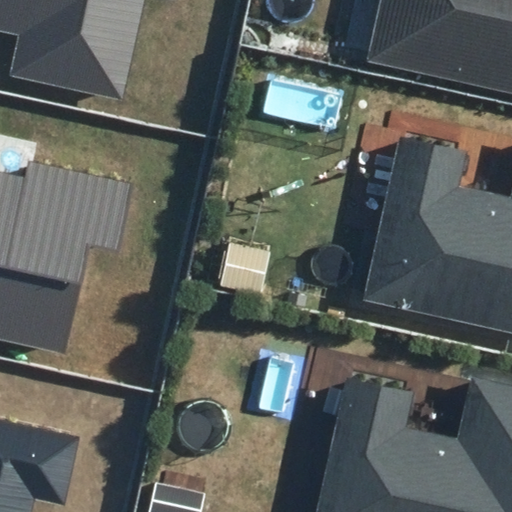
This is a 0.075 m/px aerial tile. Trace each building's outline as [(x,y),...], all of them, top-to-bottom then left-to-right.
[(10,74),(121,98),(142,0),(0,0),(0,29),(19,34),(10,74)] [(511,0),(381,0),(368,60),(511,92),(511,0)] [(511,197),(511,199),(460,187),(467,153),(397,138),(362,300),(511,332),(511,197)] [(0,341),(66,356),(91,246),(118,252),(133,183),(28,159),(24,177),(0,171),(0,341)] [(511,511),(511,385),(471,376),(457,440),(407,429),(414,395),(343,380),(314,511),(511,511)] [(0,511),(30,511),(34,496),(64,503),(79,437),(0,419),(0,511)]
